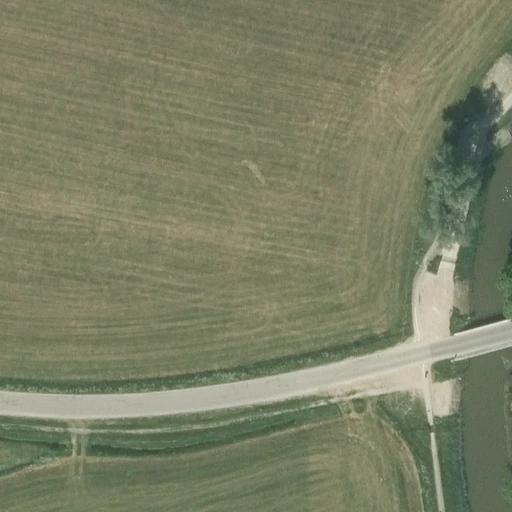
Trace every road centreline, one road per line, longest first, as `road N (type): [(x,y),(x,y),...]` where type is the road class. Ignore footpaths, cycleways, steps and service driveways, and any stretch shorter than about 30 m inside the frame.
road 1 (unclassified): [(420,354),(171,404),(0,403)]
road 2 (track): [(420,354),(467,172),(488,122)]
